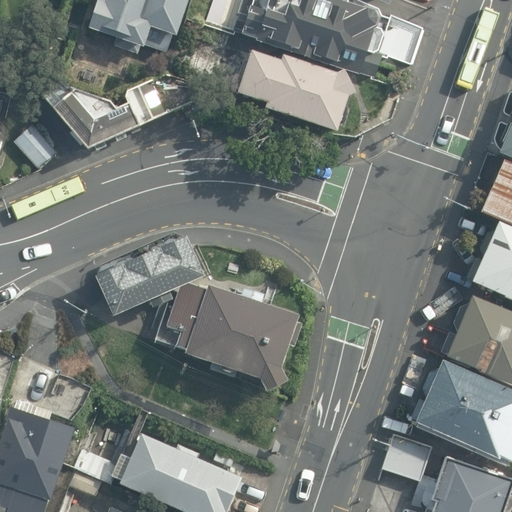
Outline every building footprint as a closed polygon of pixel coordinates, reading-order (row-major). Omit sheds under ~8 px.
[(183,0),(91,0),(82,25),(139,49),(145,29),(172,37),(183,0)] [(393,12),(350,0),(257,0),(246,43),(374,82),(393,12)] [(345,76),(248,52),(232,93),(263,101),(259,107),(336,130),(348,94),(354,90),(345,76)] [(112,105),(65,85),(48,101),(87,149),(200,98),(193,82),(166,74),(121,96),(122,101),(112,105)] [(501,145),(498,152),(511,158),(511,108),(509,116),(511,117),(511,118),(511,122),(507,122),(499,141),(501,145)] [(56,153),(31,127),(13,144),(39,170),(56,153)] [(511,162),(503,159),(480,211),(511,225),(511,162)] [(472,278),(471,281),(511,299),(511,226),(498,221),(495,227),(487,232),(480,248),(482,255),(481,259),(475,257),(467,276),(472,278)] [(96,274),(93,275),(112,316),(180,286),(189,282),(204,275),(186,235),(184,236),(174,232),(101,264),(96,274)] [(265,391),(288,380),(281,367),(288,345),(294,347),(302,322),(297,321),(299,314),(208,283),(206,288),(189,282),(180,286),(165,325),(180,330),(175,345),(185,348),(183,353),(258,378),(265,391)] [(446,351),(445,355),(511,384),(511,311),(471,294),(467,304),(459,307),(453,322),(456,330),(455,334),(448,331),(441,349),(446,351)] [(0,342),(0,396),(1,397),(17,348),(0,342)] [(414,420),(414,422),(497,459),(498,457),(509,462),(511,454),(511,389),(441,358),(437,369),(430,370),(422,388),(425,395),(423,400),(419,398),(410,418),(414,420)] [(18,409),(10,406),(0,438),(0,511),(44,511),(74,428),(50,419),(53,410),(21,400),(18,409)] [(176,448),(140,432),(118,483),(184,511),(225,511),(241,476),(199,458),(200,453),(178,443),(176,448)] [(433,447),(394,433),(382,469),(420,482),(433,447)] [(119,464),(81,447),(73,464),(111,483),(119,464)] [(486,470),(445,455),(431,499),(435,501),(431,511),(502,511),(511,484),(511,478),(496,473),(497,470),(487,467),(486,470)]
